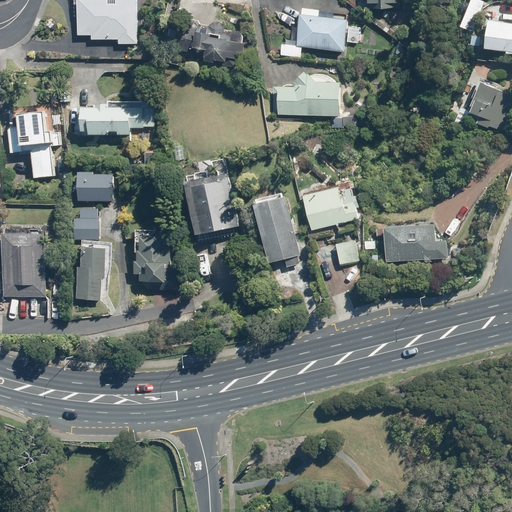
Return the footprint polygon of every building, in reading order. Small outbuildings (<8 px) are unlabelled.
[(123,39),(123,43),(141,44),(142,0),(83,0),(83,34),(96,34),(96,38),(123,39)] [(300,46),(348,52),(349,42),(358,43),(359,32),(352,30),(353,21),(322,17),(323,10),(307,8),(306,15),(304,15),(300,46)] [(496,47),(511,49),(511,22),(500,20),(496,47)] [(197,54),(195,60),(208,63),(227,67),(227,66),(236,69),(238,59),(245,61),(249,44),(245,43),(247,33),(237,31),(236,35),(228,34),(229,30),(226,24),(220,23),(214,27),(212,33),(188,27),(180,32),(178,43),(182,51),(197,54)] [(278,113),(349,115),(349,82),(324,82),(314,71),(305,81),(305,88),(278,87),(278,113)] [(475,114),(487,119),(485,123),(496,127),(496,126),(506,130),(511,116),(511,93),(488,83),(475,114)] [(97,130),(97,133),(116,134),(116,130),(124,130),(124,134),(136,134),(136,127),(147,127),(147,107),(114,107),(114,103),(105,103),(105,107),(90,107),(90,109),(82,108),(81,129),(89,129),(89,130),(97,130)] [(57,146),(65,145),(64,131),(61,132),(61,129),(55,130),(54,110),(27,112),(28,127),(14,128),(16,152),(37,150),(39,176),(59,175),(57,146)] [(159,153),(145,153),(145,165),(159,165),(159,153)] [(83,201),(117,201),(118,175),(98,174),(98,172),(84,172),(83,201)] [(232,174),(196,180),(205,233),(242,226),(232,174)] [(348,187),(308,196),(317,229),(363,218),(359,202),(364,201),(362,195),(360,195),(358,188),(349,190),(348,187)] [(291,198),(263,204),(275,262),(290,259),(291,266),(304,263),(302,255),(303,255),(291,198)] [(86,208),(86,219),(78,219),(79,239),(103,239),(103,218),(101,218),(101,208),(86,208)] [(442,224),(392,227),(394,261),(453,258),(452,240),(450,240),(442,230),(442,224)] [(9,232),(5,293),(48,296),(52,235),(9,232)] [(139,272),(146,272),(145,282),(150,288),(177,289),(178,266),(172,266),(172,260),(174,260),(175,244),(172,244),(172,234),(159,233),(159,236),(146,235),(145,249),(143,248),(143,252),(140,251),(139,272)] [(341,244),(344,264),(363,260),(360,241),(341,244)] [(376,249),(376,247),(377,241),(366,241),(366,248),(366,249),(376,249)] [(86,266),(81,297),(106,300),(109,276),(112,277),(116,248),(92,245),(89,266),(86,266)] [(64,273),(53,272),(51,292),(62,293),(64,273)]
